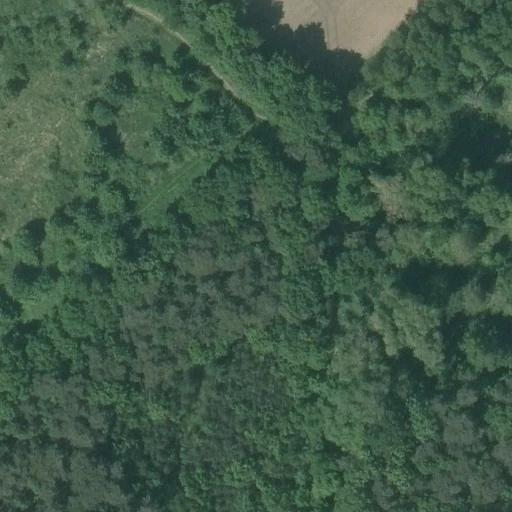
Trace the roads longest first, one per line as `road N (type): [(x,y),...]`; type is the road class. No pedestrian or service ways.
road 1 (track): [(344,511),(343,141),(350,119)]
road 2 (track): [(0,291),(125,229),(200,160),(264,123)]
